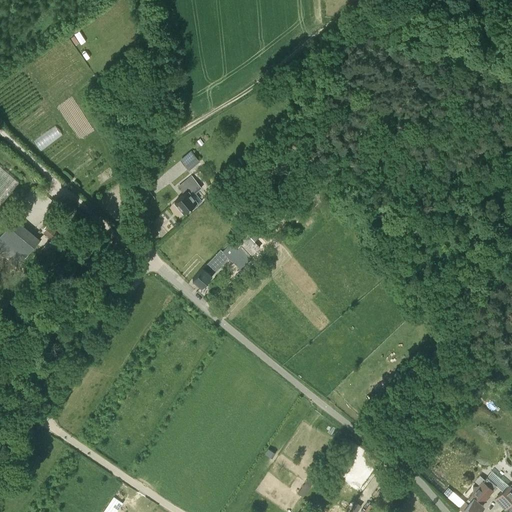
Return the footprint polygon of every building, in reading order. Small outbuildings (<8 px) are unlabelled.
[(297,118),(292,113),(285,119),(290,124),(297,118)] [(58,126),(36,138),(41,148),(64,136),(58,126)] [(189,170),(200,161),(191,150),(180,159),(189,170)] [(241,157),(233,163),(237,169),(245,163),(241,157)] [(0,204),(19,182),(0,166),(0,204)] [(184,213),(196,202),(191,197),(202,188),(198,183),(192,176),(179,187),(185,194),(175,202),(184,213)] [(60,227),(73,211),(67,206),(54,222),(60,227)] [(308,229),(317,219),(313,215),(304,225),(308,229)] [(40,240),(14,219),(0,236),(0,249),(19,265),(40,240)] [(248,219),(241,226),(250,237),(257,230),(248,219)] [(58,233),(52,228),(47,234),(53,239),(58,233)] [(259,246),(244,231),(237,239),(252,254),(259,246)] [(229,258),(246,274),(252,268),(246,262),(247,261),(230,244),(223,251),(229,258)] [(221,249),(193,278),(201,286),(212,275),(212,276),(229,258),(221,249)] [(489,398),(500,402),(504,388),(494,385),(489,398)] [(300,493),(305,496),(315,480),(310,477),(300,493)] [(480,506),(482,505),(486,505),(486,498),(489,498),(497,489),(488,480),(481,487),(475,487),(475,494),(469,499),(472,502),(469,505),(466,502),(460,508),(463,511),(462,511),(463,511),(479,511),(483,508),(480,506)] [(505,510),(511,503),(511,487),(510,485),(494,499),(505,510)] [(114,496),(102,511),(115,511),(122,502),(114,496)] [(357,511),(359,511),(362,503),(356,501),(353,511),(357,511)] [(369,503),(362,511),(368,511),(373,506),(369,503)]
